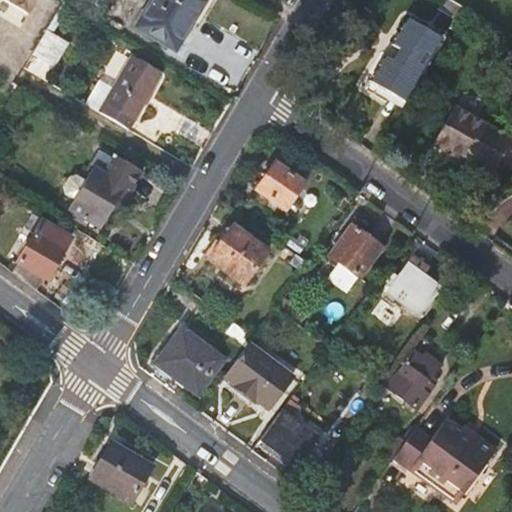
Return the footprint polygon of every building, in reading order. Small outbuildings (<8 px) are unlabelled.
[(37,0),(18,0),(33,8),(37,0)] [(150,0),(134,28),(167,47),(187,13),(192,16),(201,0),(150,0)] [(172,51),(192,16),(187,13),(167,47),(172,51)] [(376,85),(401,100),(436,36),(404,18),(390,43),(396,48),(376,85)] [(66,43),(45,30),(31,54),(52,66),(66,43)] [(396,48),(389,44),(368,81),(376,85),(396,48)] [(97,110),(124,127),(157,73),(129,57),(97,110)] [(459,151),(489,169),(494,161),(511,171),(511,170),(511,138),(450,103),(428,142),(455,157),(459,151)] [(68,207),(101,226),(125,185),(130,188),(141,170),(103,147),(83,181),(77,177),(69,178),(63,187),(66,195),(73,199),(68,207)] [(485,175),(489,169),(459,151),(455,157),(485,175)] [(252,189),(282,210),(302,183),(271,162),(252,189)] [(16,264),(46,280),(70,237),(40,220),(16,264)] [(328,255),(357,278),(380,247),(350,225),(328,255)] [(207,258),(241,282),(263,251),(230,228),(207,258)] [(425,267),(411,257),(386,291),(416,313),(436,287),(419,275),(425,267)] [(301,363),(256,330),(251,336),(246,344),(233,361),(245,372),(243,375),(263,391),(266,388),(277,396),(301,363)] [(157,364),(196,392),(220,360),(180,332),(157,364)] [(417,357),(408,350),(400,361),(403,365),(388,387),(417,408),(433,386),(426,381),(438,365),(421,352),(417,357)] [(318,439),(280,410),(257,442),(295,472),(318,439)] [(392,455),(435,486),(439,481),(458,493),(461,488),(470,495),(491,467),(482,460),(491,447),(471,432),(468,436),(455,427),(438,415),(425,435),(413,426),(395,451),(392,455)] [(458,423),(455,427),(468,436),(471,432),(458,423)] [(154,466),(112,442),(91,478),(133,502),(154,466)] [(381,459),(386,463),(392,455),(395,451),(389,446),(381,459)] [(453,500),(458,493),(439,481),(435,486),(453,500)] [(511,511),(511,498),(502,511),(511,511)]
